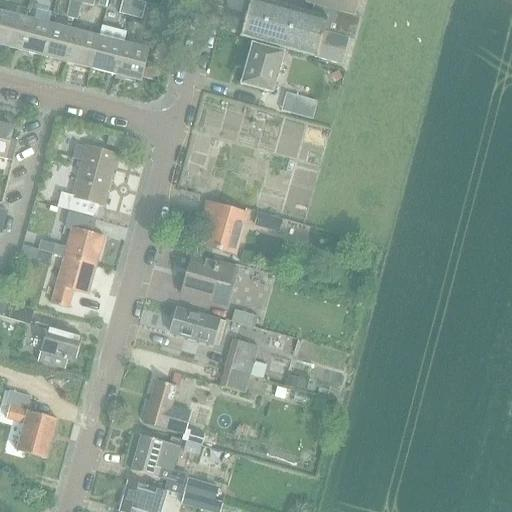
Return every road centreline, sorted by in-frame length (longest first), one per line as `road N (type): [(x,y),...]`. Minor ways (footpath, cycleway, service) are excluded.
road 1 (residential): [(71,511),(180,129)]
road 2 (unclassified): [(180,129),(0,83)]
road 3 (residential): [(180,129),(212,0)]
